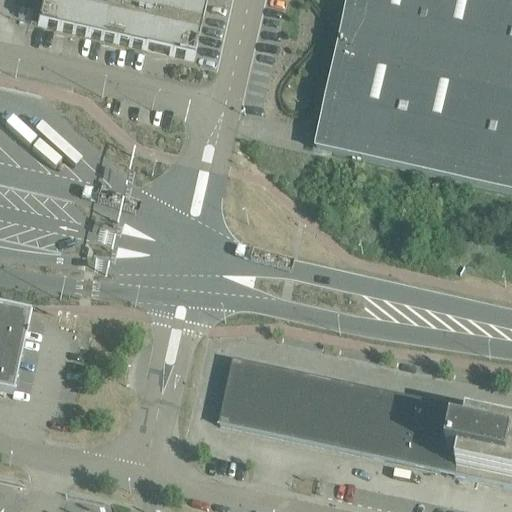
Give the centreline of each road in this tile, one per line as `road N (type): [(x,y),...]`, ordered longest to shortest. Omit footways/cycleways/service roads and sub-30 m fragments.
road 1 (unclassified): [(196,300),(511,342)]
road 2 (unclassified): [(511,325),(203,253)]
road 3 (unclassified): [(174,249),(147,265),(113,266),(0,254)]
road 4 (unclassified): [(131,208),(119,184),(39,110),(0,101)]
road 5 (unclassified): [(0,275),(168,297)]
road 6 (unclassified): [(224,107),(196,143),(174,249)]
road 7 (unclassified): [(292,511),(142,479)]
road 8 (unclassified): [(203,253),(224,107)]
road 9 (unclassified): [(142,479),(0,447)]
road 10 (unclassified): [(131,208),(0,173)]
